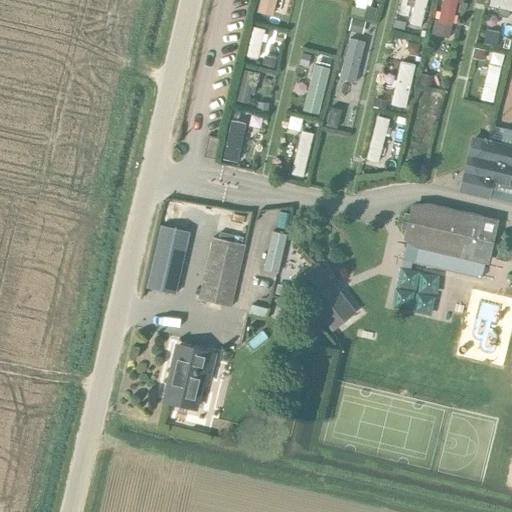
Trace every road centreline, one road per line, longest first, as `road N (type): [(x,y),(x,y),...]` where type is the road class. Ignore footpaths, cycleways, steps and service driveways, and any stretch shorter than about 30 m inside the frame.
road 1 (unclassified): [(70,511),(189,0)]
road 2 (track): [(424,511),(88,432)]
